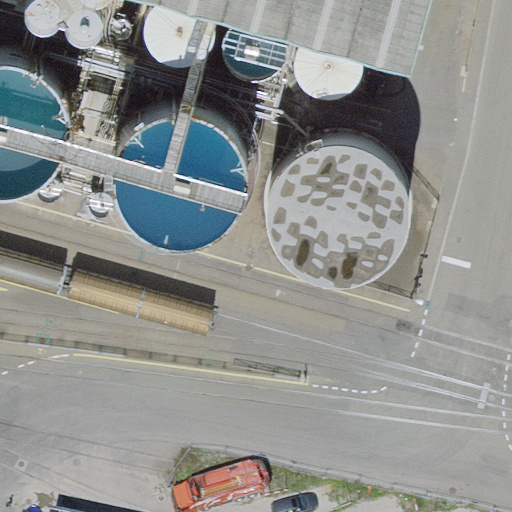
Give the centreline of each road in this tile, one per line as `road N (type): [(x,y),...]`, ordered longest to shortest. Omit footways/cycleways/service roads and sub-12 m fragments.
road 1 (unclassified): [(415,467),(511,33)]
road 2 (unclassified): [(415,467),(0,385)]
